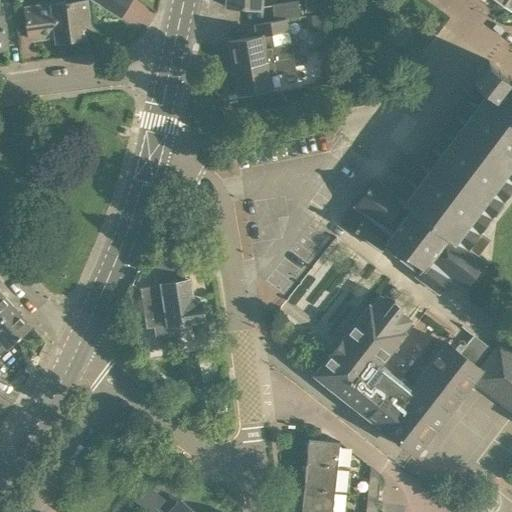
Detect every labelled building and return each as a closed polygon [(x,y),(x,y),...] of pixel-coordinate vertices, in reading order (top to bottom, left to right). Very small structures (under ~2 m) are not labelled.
[(79,0),(51,4),(56,37),(57,43),(59,42),(61,44),(72,43),(73,41),(85,39),(83,25),(90,24),(86,0),(79,0)] [(130,0),(90,0),(90,1),(118,18),(130,0)] [(225,0),(225,8),(262,11),(262,0),(225,0)] [(323,0),(305,0),(305,13),(324,13),(323,0)] [(511,0),(496,0),(510,10),(511,6),(511,0)] [(300,17),(297,2),(271,6),(273,21),(300,17)] [(30,41),(56,37),(51,4),(25,7),(30,41)] [(291,43),(273,46),(271,33),(227,41),(232,68),(293,57),(292,48),(291,43)] [(302,56),(293,57),(295,67),(304,65),(302,56)] [(296,71),(293,57),(232,68),(237,95),(274,90),(271,76),(296,71)] [(353,206),(358,210),(365,216),(362,220),(358,217),(346,233),(359,243),(362,240),(378,252),(381,247),(416,273),(413,277),(438,296),(449,280),(464,291),(486,262),(479,256),(491,240),(481,233),(511,191),(511,78),(487,59),(472,78),(475,80),(461,98),(459,97),(451,108),(453,110),(425,147),(423,145),(414,157),(417,158),(415,160),(405,152),(392,170),(393,171),(383,185),(374,178),(353,206)] [(151,261),(154,286),(140,288),(147,329),(154,328),(156,339),(162,344),(174,342),(179,335),(178,324),(203,321),(201,302),(199,303),(192,297),(189,280),(185,281),(180,256),(151,261)] [(0,321),(15,308),(0,291),(0,321)] [(380,298),(372,308),(369,306),(315,375),(364,414),(394,377),(382,368),(381,369),(378,366),(404,333),(401,331),(409,320),(399,312),(403,308),(394,301),(391,306),(380,298)] [(0,355),(32,328),(15,308),(0,321),(0,355)] [(511,338),(507,334),(501,343),(492,354),(481,370),(472,378),(470,382),(511,413),(511,338)] [(408,390),(409,389),(394,377),(364,414),(415,454),(470,382),(472,378),(481,370),(478,367),(491,350),(490,349),(490,348),(474,335),(460,353),(448,344),(410,391),(408,390)] [(306,465),(337,468),(339,442),(309,439),(306,465)] [(334,493),(337,468),(306,465),(303,490),(334,493)] [(370,468),(369,483),(378,487),(379,478),(370,468)] [(378,497),(378,487),(369,483),(368,496),(378,497)] [(301,511),(332,511),(334,493),(303,490),(301,511)] [(191,511),(179,501),(169,511),(161,511),(159,510),(157,511),(191,511)]
